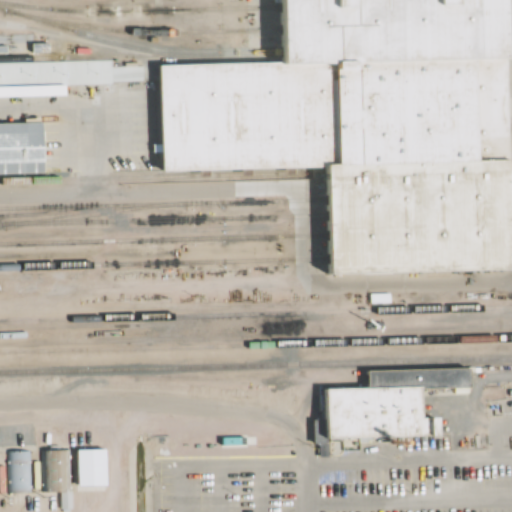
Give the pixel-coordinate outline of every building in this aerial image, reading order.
[(498,0),(498,3),(499,25),(499,47),(499,60),(278,65),(278,53),(277,31),(277,9),(276,0),(498,0)] [(23,43),(23,53),(44,52),(43,42),(23,43)] [(499,60),(501,161),(318,165),(159,168),(156,67),(278,65),(499,60)] [(0,122),(0,174),(38,174),(37,122),(0,122)] [(318,165),(319,202),(319,216),(320,236),(320,259),(320,273),(503,269),(503,254),(502,231),(502,212),(502,197),(501,161),(318,165)] [(464,369),(464,388),(415,389),(362,390),(362,380),(362,371),(464,369)] [(322,391),(322,439),(427,437),(427,419),(416,419),(415,389),(362,390),(322,391)] [(421,401),(421,412),(438,412),(437,401),(421,401)] [(0,438),(0,447),(31,447),(31,437),(0,438)] [(4,451),(5,493),(30,492),(29,450),(4,451)] [(37,451),(38,493),(56,493),(70,492),(68,450),(37,451)] [(56,493),(57,511),(70,510),(70,492),(56,493)]
